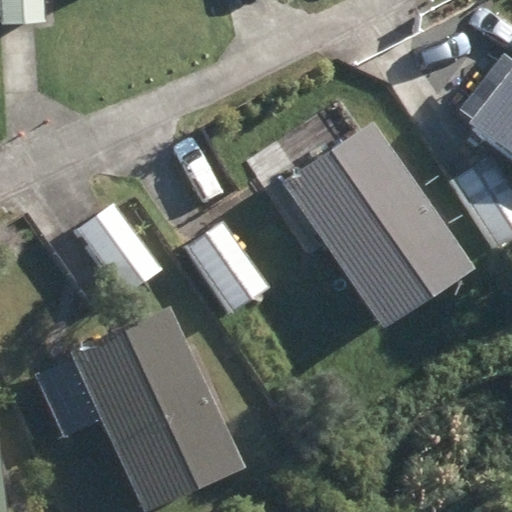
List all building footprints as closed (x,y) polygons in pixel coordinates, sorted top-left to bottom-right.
[(3,0),(5,26),(46,23),(44,0),(3,0)] [(511,78),(476,124),(511,153),(511,78)] [(288,189),(385,332),(473,273),(376,130),(288,189)] [(454,184),(498,252),(511,242),(511,192),(490,160),(454,184)] [(79,236),(127,299),(162,271),(114,210),(79,236)] [(188,254),(233,317),(269,291),(224,228),(188,254)] [(72,358),(144,511),(151,511),(244,469),(172,313),(72,358)] [(0,511),(8,511),(0,436),(0,511)]
